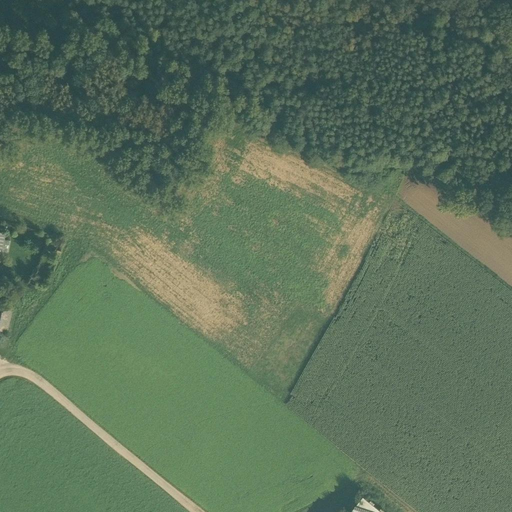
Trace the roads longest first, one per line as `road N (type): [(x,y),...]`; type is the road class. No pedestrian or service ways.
road 1 (track): [(15,0),(289,142),(511,167)]
road 2 (track): [(197,511),(0,358)]
road 3 (track): [(511,69),(400,0)]
